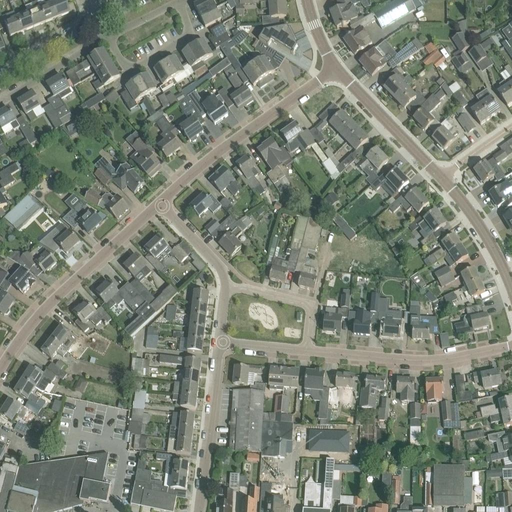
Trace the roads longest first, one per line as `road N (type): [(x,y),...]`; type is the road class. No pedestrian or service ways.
road 1 (residential): [(0,366),(37,313),(159,201)]
road 2 (residential): [(159,201),(332,67)]
road 3 (residential): [(308,352),(448,360),(511,345)]
road 4 (residential): [(198,511),(220,342)]
road 5 (tertiary): [(440,178),(332,67)]
road 6 (residential): [(105,40),(123,66),(138,66),(187,35),(179,0)]
road 7 (unknown): [(308,352),(294,484)]
road 8 (tertiary): [(511,289),(475,219),(440,178)]
road 9 (residential): [(308,352),(310,308),(226,283)]
road 10 (residential): [(0,104),(105,40)]
